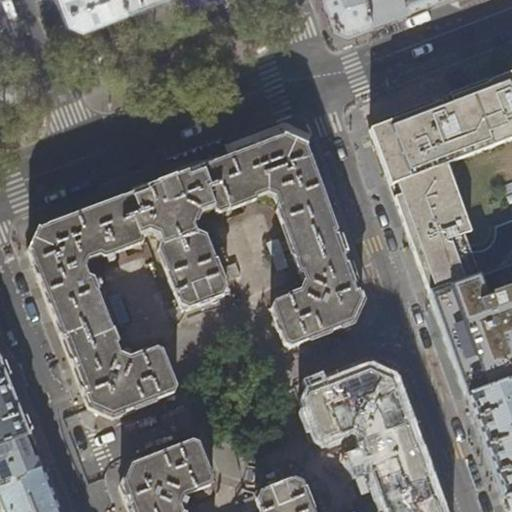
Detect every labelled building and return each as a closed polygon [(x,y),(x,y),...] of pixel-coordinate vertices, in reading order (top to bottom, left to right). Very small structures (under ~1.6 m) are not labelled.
[(58,0),(67,23),(81,29),(97,23),(128,11),(124,0),(58,0)] [(124,0),(128,11),(152,2),(156,0),(124,0)] [(321,0),(332,27),(346,34),(348,33),(370,25),(364,0),(321,0)] [(364,0),(370,25),(388,17),(407,10),(405,0),(364,0)] [(405,0),(407,10),(429,2),(433,0),(405,0)] [(511,76),(483,87),(451,99),(453,105),(443,109),(441,103),(390,122),(369,130),(414,255),(423,281),(428,294),(477,279),(466,247),(473,245),(445,167),(511,142),(511,76)] [(89,409),(112,419),(153,403),(158,401),(173,395),(176,389),(162,353),(159,351),(156,351),(155,347),(152,346),(142,350),(140,354),(142,357),(130,362),(122,358),(117,347),(118,345),(94,282),(90,281),(86,271),(90,262),(102,257),(105,260),(142,246),(143,243),(142,241),(149,238),(156,241),(159,249),(158,254),(180,311),(186,312),(195,309),(224,298),(227,293),(205,238),(199,235),(197,236),(195,229),(199,219),(210,214),(211,216),(216,219),(252,205),(253,202),(265,198),(273,201),(276,210),(275,212),(298,276),(299,277),(302,286),(297,298),(285,302),(284,299),(281,297),(272,300),(271,303),(273,307),(270,308),(271,310),(276,327),(283,347),(287,348),(302,342),(331,332),(336,331),(351,325),(361,303),(355,284),(318,181),(306,148),(283,137),(209,166),(173,179),(98,208),(64,220),(38,230),(28,253),(41,288),(58,332),(83,394),(89,409)] [(511,267),(477,279),(428,294),(433,308),(441,331),(465,395),(511,381),(511,317),(496,324),(490,308),(511,300),(511,267)] [(130,340),(150,337),(146,311),(126,314),(130,340)] [(0,448),(30,436),(15,398),(0,362),(0,361),(0,448)] [(437,511),(418,459),(400,408),(391,383),(368,373),(359,376),(350,380),(339,384),(319,392),(307,396),(303,404),(317,440),(323,444),(351,433),(356,436),(360,447),(359,450),(382,511),(312,511),(301,484),(295,479),(275,487),(257,494),(255,503),(258,511),(180,511),(179,508),(183,499),(195,494),(196,497),(201,499),(210,496),(212,492),(211,489),(212,488),(212,481),(198,445),(192,442),(182,445),(176,448),(169,451),(140,462),(130,466),(120,489),(129,511),(437,511)] [(511,381),(465,395),(481,441),(503,501),(511,498),(511,381)] [(40,463),(30,436),(0,448),(0,487),(43,471),(40,463)] [(43,471),(0,487),(0,506),(2,511),(59,511),(53,496),(46,477),(43,471)] [(511,511),(511,498),(503,501),(506,511),(511,511)]
